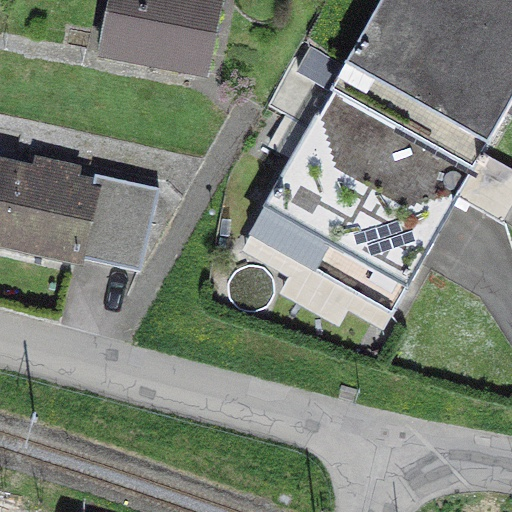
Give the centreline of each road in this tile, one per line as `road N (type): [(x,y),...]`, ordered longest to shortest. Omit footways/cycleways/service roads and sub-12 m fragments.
road 1 (residential): [(0,349),(385,450)]
road 2 (residential): [(385,450),(511,472)]
